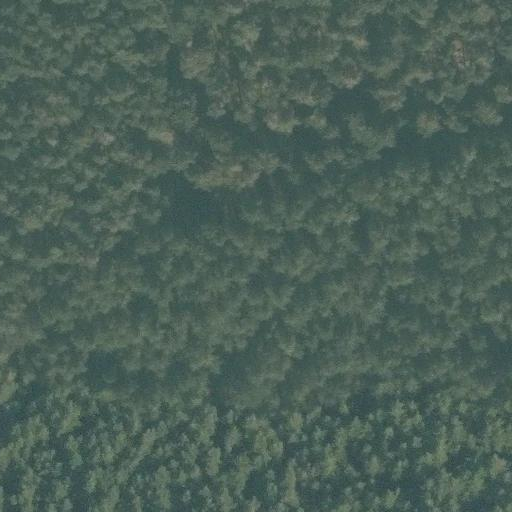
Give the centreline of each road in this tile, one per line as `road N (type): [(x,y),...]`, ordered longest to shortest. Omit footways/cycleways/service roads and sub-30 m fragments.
road 1 (track): [(0,293),(167,183),(511,100)]
road 2 (track): [(150,0),(154,145),(167,183)]
